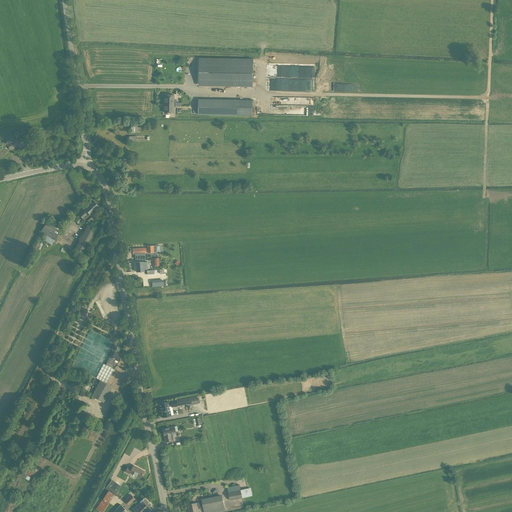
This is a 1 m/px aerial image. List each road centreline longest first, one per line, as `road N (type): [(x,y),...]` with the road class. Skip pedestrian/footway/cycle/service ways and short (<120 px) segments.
road 1 (tertiary): [(165,511),(109,205),(102,180),(84,164)]
road 2 (track): [(487,97),(256,88)]
road 3 (unclassified): [(84,164),(64,0)]
road 4 (track): [(489,0),(486,131)]
